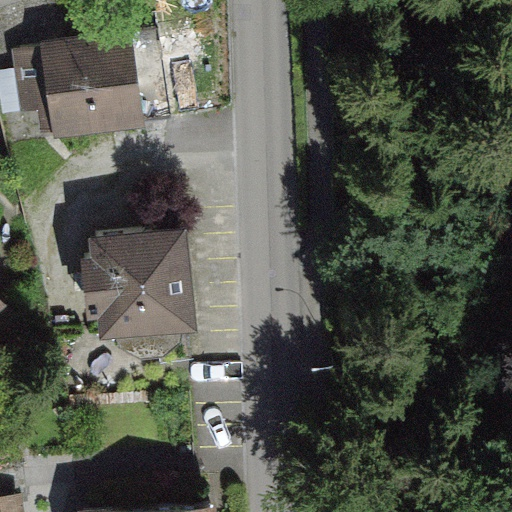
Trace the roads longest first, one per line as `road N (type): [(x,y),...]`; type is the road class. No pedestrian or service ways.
road 1 (track): [(459,0),(501,293),(502,511)]
road 2 (residential): [(262,0),(279,511)]
